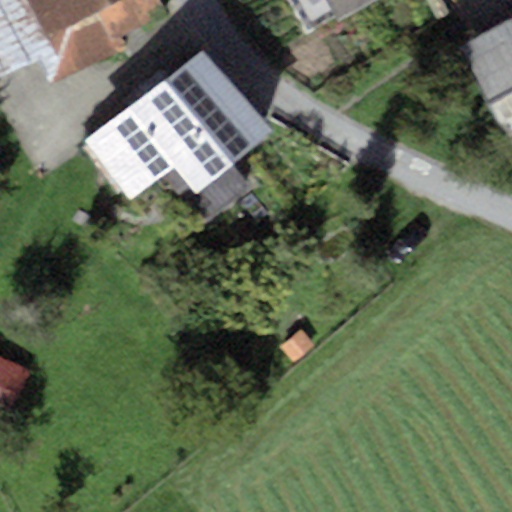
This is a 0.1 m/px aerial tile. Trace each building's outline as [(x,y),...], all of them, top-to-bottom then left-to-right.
[(163,0),(0,0),(0,86),(4,94),(55,68),(70,97),(183,38),(163,0)] [(328,0),(289,0),(304,25),(334,9),(328,0)] [(328,0),(334,9),(340,20),(376,0),(328,0)] [(511,22),(464,47),(511,141),(511,22)] [(206,50),(90,142),(135,198),(175,166),(198,194),(273,134),(206,50)] [(0,359),(0,411),(15,417),(31,370),(0,359)]
